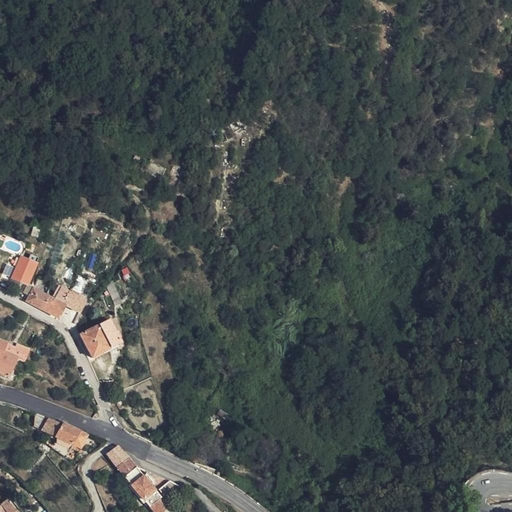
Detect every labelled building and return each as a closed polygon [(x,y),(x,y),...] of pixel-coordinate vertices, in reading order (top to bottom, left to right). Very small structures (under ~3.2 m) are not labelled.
[(33,260),(26,257),(23,262),(31,266),(33,260)] [(16,259),(7,280),(15,284),(21,287),(31,266),(23,262),(16,259)] [(124,280),(131,278),(128,267),(121,269),(124,280)] [(28,290),(20,303),(54,319),(61,305),(76,313),(85,296),(83,294),(80,300),(52,285),(45,297),(27,289),(28,290)] [(107,320),(104,321),(75,336),(88,359),(116,345),(109,331),(112,330),(107,320)] [(0,375),(4,377),(13,358),(0,351),(0,375)] [(60,427),(33,416),(31,427),(55,438),(51,449),(65,457),(67,454),(64,452),(67,443),(80,449),(85,437),(77,433),(77,432),(60,426),(60,427)] [(114,447),(103,457),(123,480),(135,470),(114,447)] [(103,481),(110,476),(104,467),(97,472),(103,481)] [(149,509),(160,499),(135,470),(123,480),(149,509)] [(167,503),(182,492),(169,484),(156,492),(167,503)] [(149,509),(151,511),(163,511),(168,508),(160,499),(149,509)] [(10,511),(2,502),(0,503),(0,511),(10,511)]
